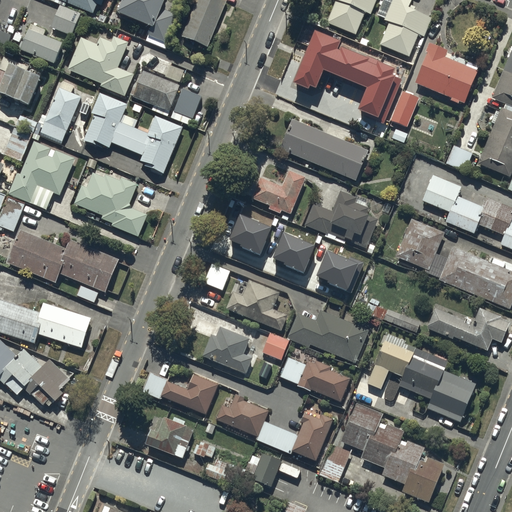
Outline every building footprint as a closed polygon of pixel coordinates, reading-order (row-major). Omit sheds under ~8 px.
[(67,0),(92,10),(96,1),(101,3),(101,0),(67,0)] [(117,0),(115,6),(147,19),(145,26),(164,34),(177,3),(168,0),(117,0)] [(195,0),(182,33),(208,43),(225,0),(195,0)] [(334,0),(326,21),(354,33),(364,11),(369,13),(374,0),(334,0)] [(388,20),(379,43),(408,55),(417,32),(423,34),(430,16),(427,14),(428,12),(413,6),(415,3),(410,1),(410,0),(385,0),(380,14),(384,16),(383,18),(388,20)] [(80,10),(58,2),(50,24),(71,32),(80,10)] [(26,24),(17,44),(54,60),(63,39),(26,24)] [(11,31),(0,26),(0,37),(7,40),(11,31)] [(124,94),(133,71),(117,65),(128,40),(113,34),(110,40),(99,35),(97,41),(80,35),(67,67),(101,81),(100,84),(124,94)] [(426,52),(414,81),(451,97),(450,99),(457,102),(458,100),(463,101),(476,69),(444,56),(447,49),(428,41),(424,51),(426,52)] [(511,105),(511,44),(491,96),(511,105)] [(0,83),(0,84),(0,93),(29,105),(41,76),(26,70),(28,64),(3,54),(1,58),(0,57),(0,83)] [(332,72),(311,63),(300,90),(337,105),(342,104),(351,80),(341,76),(339,74),(337,72),(336,72),(333,72),(332,72)] [(170,117),(180,91),(143,77),(138,91),(135,90),(131,99),(134,101),(133,103),(170,117)] [(55,102),(41,136),(63,145),(67,136),(81,102),(80,101),(82,98),(73,94),(75,89),(64,84),(60,92),(59,92),(58,95),(56,94),(54,101),(55,102)] [(418,94),(402,87),(390,116),(406,123),(418,94)] [(202,99),(183,91),(174,115),(193,123),(202,99)] [(183,132),(155,120),(148,137),(120,125),(127,108),(101,97),(92,118),(96,119),(85,145),(102,152),(104,150),(109,152),(111,147),(143,160),(141,165),(146,167),(144,171),(164,179),(166,175),(172,178),(179,163),(172,160),(183,132)] [(510,176),(511,169),(511,106),(504,103),(503,107),(500,106),(499,109),(496,108),(490,121),(493,122),(477,163),(510,176)] [(367,150),(291,118),(278,147),(354,179),(367,150)] [(407,131),(395,126),(391,136),(403,140),(407,131)] [(31,138),(14,132),(4,158),(21,165),(31,138)] [(471,149),(453,142),(445,162),(463,169),(471,149)] [(75,163),(34,146),(21,179),(17,177),(9,198),(31,208),(38,191),(59,200),(75,163)] [(289,213),(305,176),(288,169),(281,185),(260,176),(259,176),(247,171),(239,190),(251,195),(250,197),(269,205),(268,208),(279,212),(280,209),(289,213)] [(511,213),(511,203),(487,194),(484,202),(458,192),(462,183),(432,171),(422,197),(449,208),(445,217),(474,229),(478,220),(503,230),(500,240),(511,244),(511,214),(511,213)] [(87,191),(82,189),(74,208),(103,220),(102,223),(113,228),(112,230),(138,241),(147,219),(133,213),(130,207),(138,189),(122,182),(121,185),(106,179),(104,182),(93,177),(87,191)] [(365,247),(377,217),(365,212),(367,206),(366,205),(369,198),(340,187),(331,209),(312,201),(303,224),(325,232),(324,233),(342,240),(343,238),(365,247)] [(26,206),(11,201),(0,227),(0,229),(14,235),(26,206)] [(511,270),(451,245),(447,254),(435,249),(443,231),(410,217),(395,255),(425,267),(424,270),(439,276),(438,278),(508,308),(509,305),(511,305),(511,270)] [(295,237),(254,220),(241,253),(281,269),(282,267),(285,268),(282,275),(296,281),(299,273),(290,269),(294,259),(287,256),(295,237)] [(119,258),(70,237),(66,247),(20,228),(7,260),(56,281),(59,272),(81,281),(76,293),(95,301),(100,288),(106,290),(119,258)] [(341,241),(313,230),(307,243),(336,254),(341,241)] [(230,268),(211,261),(203,281),(222,289),(230,268)] [(279,291),(248,278),(242,294),(232,290),(225,307),(280,331),(287,313),(273,307),(279,291)] [(0,329),(35,341),(38,331),(82,345),(91,316),(43,300),(40,310),(0,297),(0,329)] [(364,307),(365,307),(416,330),(421,320),(389,306),(389,307),(368,298),(364,307)] [(501,340),(509,320),(499,316),(500,314),(478,305),(471,323),(463,320),(464,317),(434,305),(426,325),(452,336),(452,334),(487,348),(491,336),(501,340)] [(308,345),(309,342),(354,361),(368,328),(319,308),(315,319),(297,311),(286,336),(308,345)] [(202,353),(212,357),(246,371),(252,355),(243,351),(249,336),(219,324),(216,333),(211,331),(202,353)] [(444,366),(448,357),(404,339),(405,337),(387,329),(366,379),(379,384),(387,365),(402,371),(398,381),(431,394),(427,404),(460,417),(475,379),(444,366)] [(288,338),(269,331),(261,350),(281,358),(288,338)] [(18,354),(0,337),(0,378),(4,383),(5,382),(17,393),(24,386),(42,403),(45,401),(48,404),(52,400),(54,402),(63,393),(60,389),(70,378),(47,356),(41,364),(23,348),(18,354)] [(306,362),(289,354),(281,374),(298,381),(298,383),(299,384),(300,385),(301,385),(301,386),(302,386),(303,386),(303,387),(304,387),(305,387),(305,388),(306,388),(307,388),(308,388),(309,388),(310,388),(311,386),(340,399),(350,376),(329,367),(331,364),(316,357),(315,361),(308,358),(306,362)] [(167,377),(167,376),(150,370),(143,388),(159,395),(160,392),(206,411),(218,381),(193,371),(187,385),(167,377)] [(303,420),(299,431),(265,417),(269,407),(250,400),(249,402),(244,400),(246,396),(235,392),(230,404),(222,401),(216,416),(258,433),(257,436),(291,450),(292,448),(316,457),(333,415),(321,411),(320,415),(305,409),(301,419),(303,420)] [(403,484),(401,490),(428,502),(444,463),(421,454),(425,446),(401,436),(404,430),(379,420),(382,412),(356,401),(340,440),(363,449),(359,457),(383,467),(381,473),(403,484)] [(151,426),(146,441),(182,455),(194,426),(160,413),(155,427),(151,426)] [(29,432),(26,440),(52,451),(55,443),(29,432)] [(350,450),(330,442),(317,473),(337,481),(350,450)] [(249,458),(257,461),(249,481),(264,487),(265,482),(270,484),(281,457),(263,450),(262,451),(253,447),(249,458)] [(305,511),(307,507),(286,499),(280,511),(305,511)] [(126,511),(105,502),(100,511),(126,511)]
